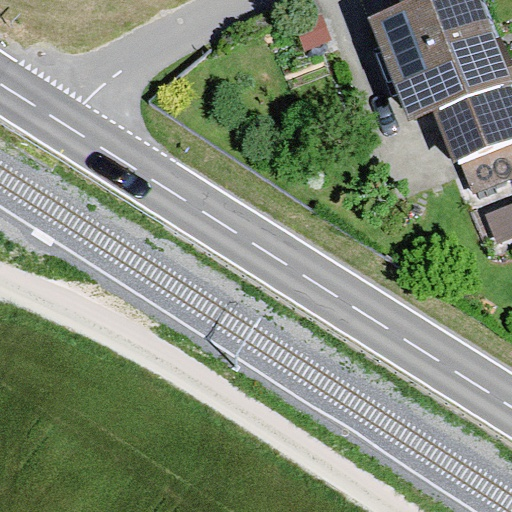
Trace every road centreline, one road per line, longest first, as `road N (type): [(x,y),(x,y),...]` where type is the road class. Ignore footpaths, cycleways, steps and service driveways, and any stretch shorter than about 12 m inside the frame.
road 1 (secondary): [(511,406),(30,105)]
road 2 (track): [(0,274),(95,318),(391,511)]
road 3 (unclassified): [(30,105),(243,0)]
